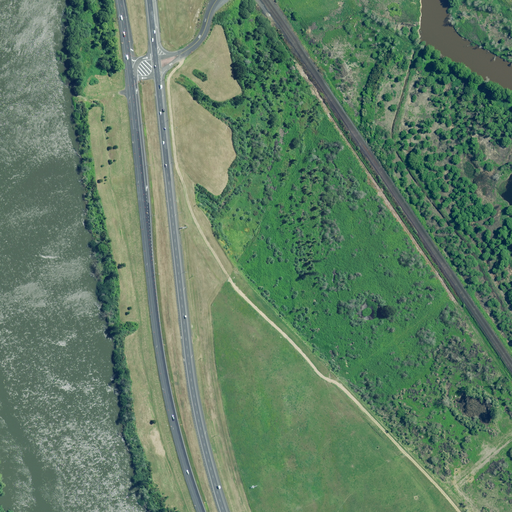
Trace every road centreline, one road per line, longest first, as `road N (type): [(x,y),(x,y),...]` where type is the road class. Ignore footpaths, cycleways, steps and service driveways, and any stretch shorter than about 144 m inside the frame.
road 1 (track): [(183,53),(168,78),(174,164),(228,277),(323,377),(342,385),(456,511)]
road 2 (trunk): [(202,511),(160,349),(130,75)]
road 3 (trunk): [(157,74),(188,366),(221,511)]
